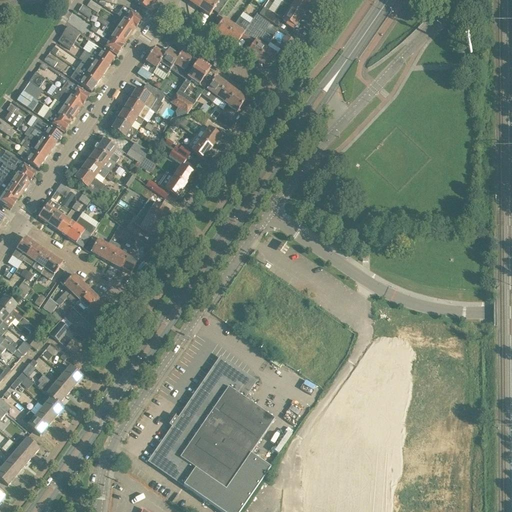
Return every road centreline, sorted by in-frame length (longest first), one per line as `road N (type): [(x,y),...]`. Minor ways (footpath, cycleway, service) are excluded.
road 1 (secondary): [(100,416),(330,80)]
road 2 (residential): [(97,511),(102,465),(121,426),(267,213)]
road 3 (residential): [(511,313),(406,303),(267,213)]
road 4 (residential): [(17,225),(170,2)]
road 5 (residential): [(126,297),(269,89)]
road 6 (residential): [(342,121),(452,0)]
road 7 (residential): [(170,2),(180,28),(269,89)]
road 8 (residential): [(126,297),(17,225)]
road 9 (secondary): [(100,416),(28,511)]
